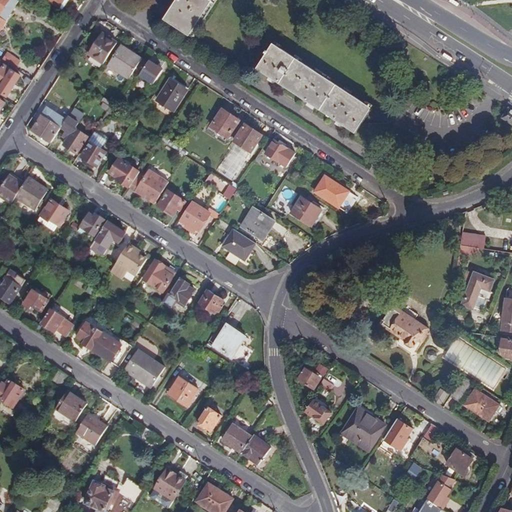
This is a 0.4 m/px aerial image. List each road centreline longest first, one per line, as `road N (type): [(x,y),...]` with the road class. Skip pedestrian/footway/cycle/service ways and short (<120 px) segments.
road 1 (residential): [(97,0),(415,215)]
road 2 (residential): [(0,319),(294,511)]
road 3 (residential): [(8,136),(276,311)]
road 4 (residential): [(276,311),(510,463)]
road 5 (residential): [(276,311),(282,398),(327,511)]
road 6 (residential): [(415,215),(326,249),(291,276),(276,311)]
road 7 (residential): [(96,0),(8,136)]
road 8 (secondary): [(383,0),(511,86)]
